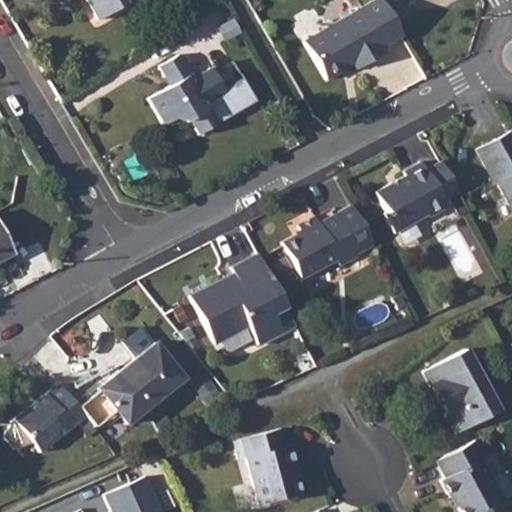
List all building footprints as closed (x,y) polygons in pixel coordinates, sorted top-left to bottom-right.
[(85,0),(98,21),(133,0),(85,0)] [(383,0),(374,0),(306,40),(328,78),(355,62),(358,67),(385,52),(382,46),(403,34),(383,0)] [(170,87),(149,99),(163,125),(173,119),(184,123),(189,120),(198,135),(219,122),(208,104),(225,94),(211,68),(192,80),(178,57),(159,68),(170,87)] [(208,104),(219,122),(255,100),(241,79),(228,87),(229,90),(225,92),(225,94),(208,104)] [(511,137),(509,132),(475,151),(493,183),(496,181),(511,210),(511,137)] [(401,175),(373,190),(382,211),(379,213),(388,230),(421,214),(423,217),(442,207),(439,201),(456,192),(438,160),(422,169),(418,161),(399,171),(401,175)] [(299,230),(279,240),(298,277),(333,258),(337,264),(354,255),(353,253),(370,243),(349,204),(332,214),(315,223),(311,215),(295,223),(299,230)] [(0,231),(0,258),(11,253),(0,231)] [(281,306),(254,253),(227,267),(229,272),(187,294),(211,343),(243,326),(253,345),(276,333),(292,325),(281,306)] [(150,342),(94,388),(121,423),(178,377),(150,342)] [(465,349),(421,371),(430,386),(432,385),(446,413),(444,414),(454,433),(497,411),(465,349)] [(59,381),(13,417),(40,450),(85,414),(59,381)] [(281,425),(232,438),(238,458),(245,456),(259,505),(299,493),(291,465),(296,463),(290,443),(286,444),(281,425)] [(475,439),(435,459),(444,475),(440,478),(450,497),(452,496),(461,511),(482,511),(503,500),(481,459),(485,457),(475,439)] [(163,511),(147,475),(104,494),(111,511),(163,511)]
